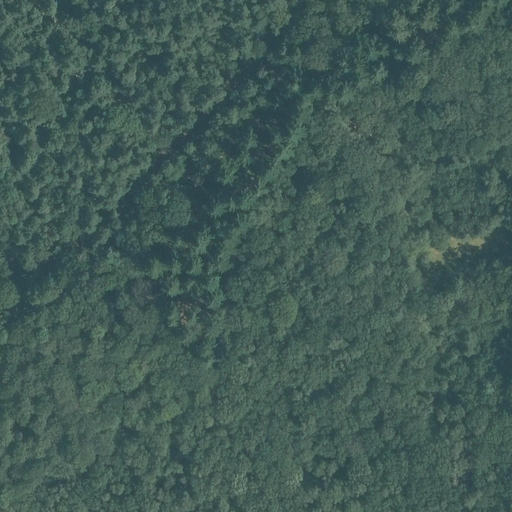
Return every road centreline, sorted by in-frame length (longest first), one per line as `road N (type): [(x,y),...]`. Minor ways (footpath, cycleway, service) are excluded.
road 1 (track): [(243,187),(222,265),(195,511)]
road 2 (track): [(0,390),(146,306),(185,268),(243,187)]
road 3 (track): [(241,205),(319,99),(396,74),(481,19)]
road 4 (track): [(107,209),(309,0)]
road 5 (track): [(0,486),(207,377)]
road 6 (track): [(175,142),(139,118),(29,0)]
road 7 (track): [(137,256),(254,104)]
road 8 (track): [(351,0),(297,49),(254,104)]
road 9 (track): [(0,251),(26,268),(43,264),(107,209)]
